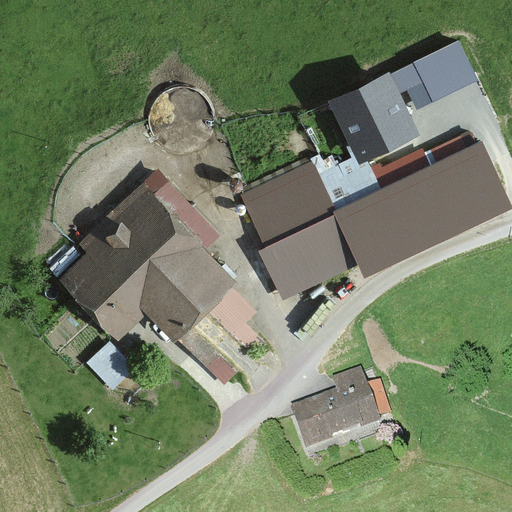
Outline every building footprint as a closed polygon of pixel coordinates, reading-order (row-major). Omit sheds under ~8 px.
[(462,23),(402,51),(421,92),(481,65),(462,23)] [(325,99),(355,155),(404,129),(375,73),(325,99)] [(254,246),(280,298),(348,264),(352,272),(500,199),(469,137),(329,206),(307,162),(238,196),(261,242),(254,246)] [(215,234),(149,166),(72,240),(83,252),(54,279),(113,341),(141,313),(165,337),(228,277),(200,248),(215,234)] [(326,379),(331,393),(288,408),(302,448),(374,423),(355,369),(326,379)]
